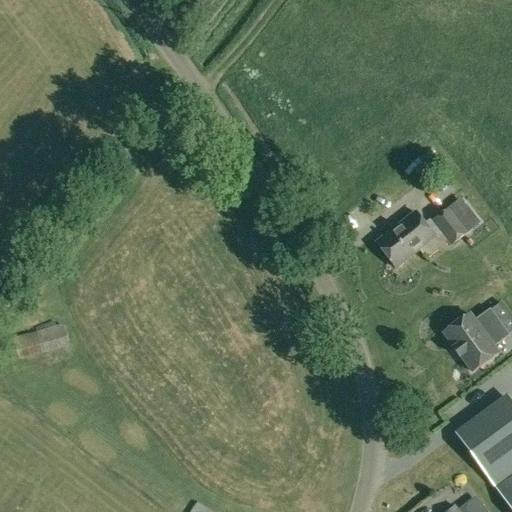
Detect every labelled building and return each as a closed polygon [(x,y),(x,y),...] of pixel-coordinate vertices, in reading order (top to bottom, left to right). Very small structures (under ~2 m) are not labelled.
[(437,227),(451,245),(467,233),(448,209),(433,222),(437,227)] [(415,212),(376,243),(396,268),(397,267),(406,279),(432,259),(423,247),(435,238),(415,212)] [(461,357),(472,373),(498,354),(493,347),(509,336),(490,310),(475,321),(470,315),(444,334),(455,348),(453,349),(460,358),(461,357)] [(12,338),(18,360),(68,347),(62,325),(12,338)] [(511,511),(511,402),(460,441),(511,511)] [(190,511),(211,511),(197,502),(190,511)]
